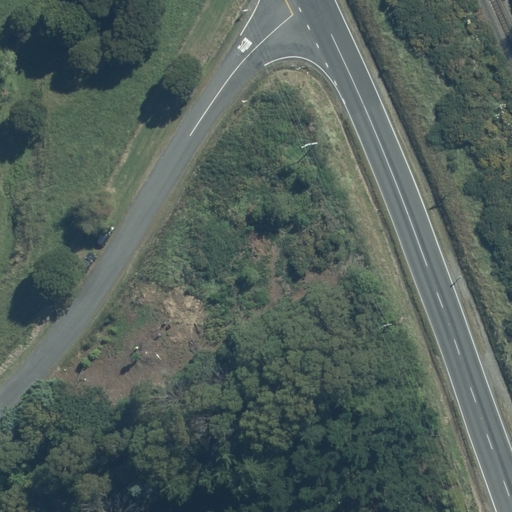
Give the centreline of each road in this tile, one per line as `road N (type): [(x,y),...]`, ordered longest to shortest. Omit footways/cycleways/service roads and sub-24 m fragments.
road 1 (secondary): [(511,497),(398,186),(318,3)]
road 2 (residential): [(318,3),(256,46),(225,83),(101,282),(0,406)]
